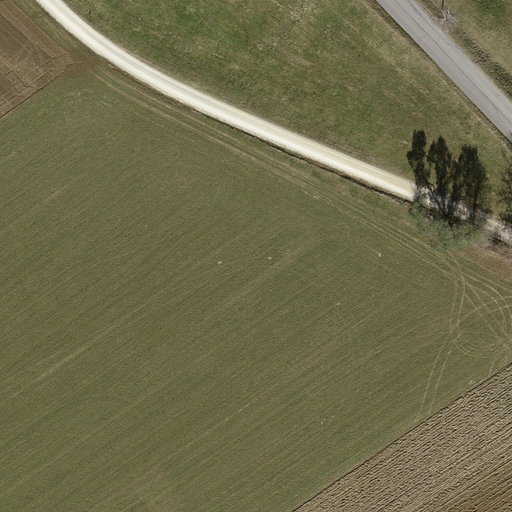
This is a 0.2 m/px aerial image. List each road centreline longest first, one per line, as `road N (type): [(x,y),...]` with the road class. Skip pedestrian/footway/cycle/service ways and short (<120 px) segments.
road 1 (track): [(50,0),(158,79),(511,235)]
road 2 (unclassified): [(401,0),(511,113)]
